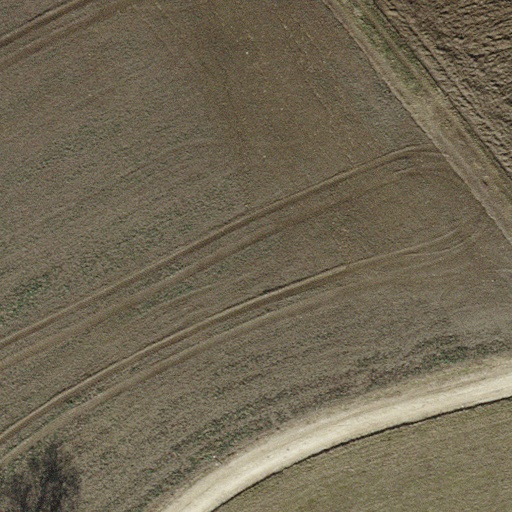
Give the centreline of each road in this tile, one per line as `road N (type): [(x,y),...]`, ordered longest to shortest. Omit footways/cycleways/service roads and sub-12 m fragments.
road 1 (track): [(201,511),(228,492),(511,384)]
road 2 (track): [(511,215),(345,0)]
